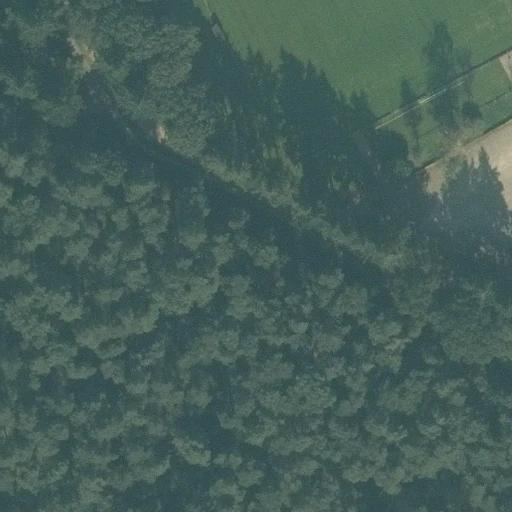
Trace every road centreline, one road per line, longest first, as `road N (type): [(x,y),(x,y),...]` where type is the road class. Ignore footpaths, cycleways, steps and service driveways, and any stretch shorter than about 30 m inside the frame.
road 1 (unclassified): [(511,352),(326,228)]
road 2 (track): [(161,133),(326,228)]
road 3 (track): [(0,78),(161,133)]
road 4 (track): [(67,0),(116,81),(161,133)]
